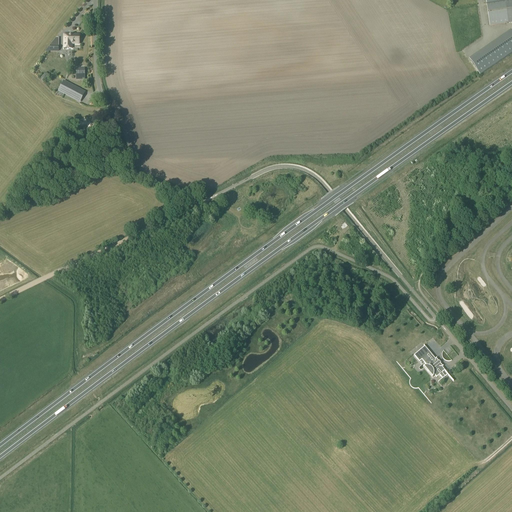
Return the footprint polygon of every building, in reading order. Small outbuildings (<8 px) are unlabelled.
[(511,0),(486,0),(490,26),(511,22),(511,0)] [(79,44),(79,35),(64,35),(64,49),(72,49),(72,44),(79,44)] [(479,56),(470,62),(480,75),(488,69),(479,56)] [(58,92),(80,103),(85,92),(63,81),(58,92)] [(435,361),(435,360),(429,352),(424,346),(414,355),(419,362),(421,360),(427,366),(423,367),(432,377),(434,374),(436,377),(439,375),(442,379),(445,377),(442,373),(444,371),(441,367),(439,367),(438,367),(437,366),(435,364),(435,361)]
